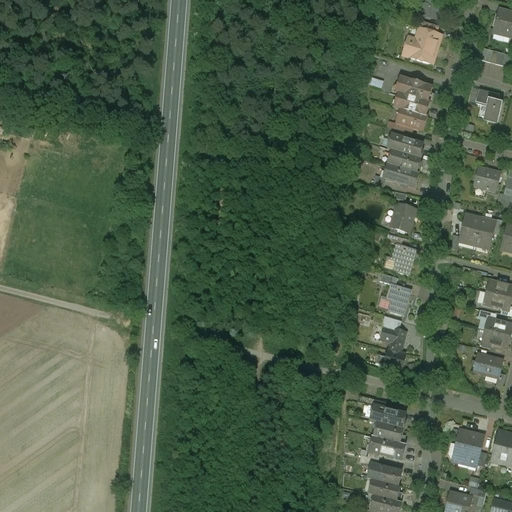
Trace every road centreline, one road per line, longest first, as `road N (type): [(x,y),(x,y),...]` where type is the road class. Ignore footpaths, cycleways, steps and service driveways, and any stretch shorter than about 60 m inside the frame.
road 1 (primary): [(180,0),(140,511)]
road 2 (residential): [(426,396),(444,138),(473,0)]
road 3 (residential): [(426,396),(193,334)]
